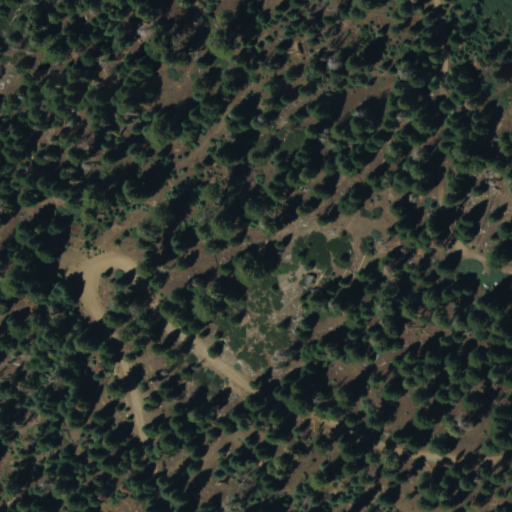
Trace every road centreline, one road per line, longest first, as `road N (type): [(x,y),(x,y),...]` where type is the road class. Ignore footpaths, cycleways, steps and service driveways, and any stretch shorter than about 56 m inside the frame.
road 1 (track): [(511,472),(399,485),(317,463),(219,409),(165,354),(73,316),(78,382),(123,511)]
road 2 (track): [(410,0),(399,56),(432,142),(441,240),(490,277),(511,279)]
